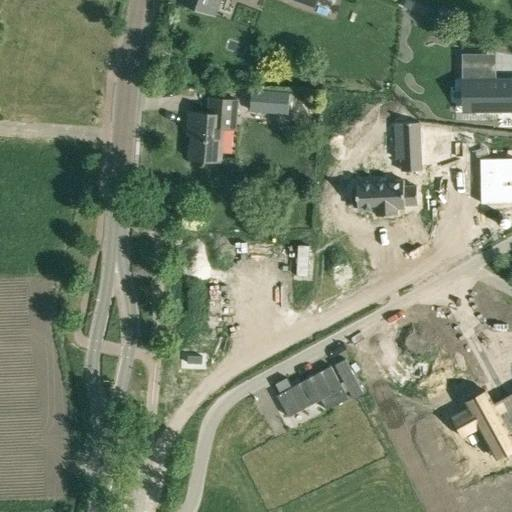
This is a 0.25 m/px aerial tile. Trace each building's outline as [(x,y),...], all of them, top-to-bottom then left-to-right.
[(178,0),(215,14),(220,0),(178,0)] [(511,111),(511,77),(480,77),(480,65),(454,65),(454,77),(465,77),(465,112),(511,111)] [(190,82),(214,88),(217,73),(193,67),(190,82)] [(272,113),(274,91),(252,89),(250,112),(272,113)] [(190,158),(221,161),(224,127),(235,127),(237,100),(210,98),(209,114),(190,112),(188,126),(193,127),(190,158)] [(358,130),(357,103),(336,104),(337,131),(358,130)] [(420,122),(396,123),(397,158),(401,158),(402,171),(422,170),(420,122)] [(452,158),(452,133),(423,134),(424,158),(452,158)] [(511,156),(480,157),(481,204),(511,203),(511,156)] [(377,214),(398,214),(398,208),(406,208),(406,205),(419,205),(419,187),(406,187),(406,180),(359,180),(359,186),(354,186),(354,204),(359,204),(359,208),(377,208),(377,214)] [(511,418),(506,422),(489,390),(469,401),(472,408),(456,417),(466,436),(482,426),(499,458),(511,451),(511,418)]
